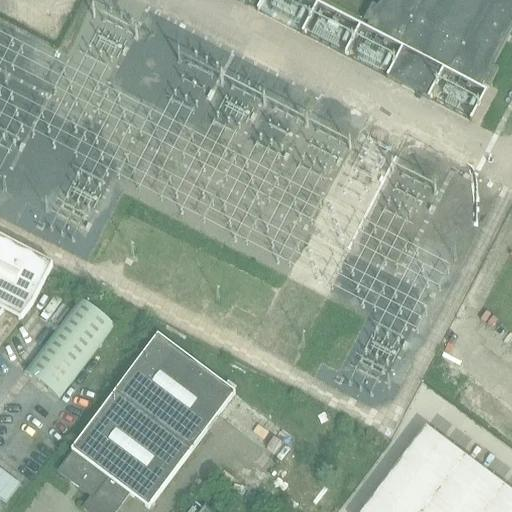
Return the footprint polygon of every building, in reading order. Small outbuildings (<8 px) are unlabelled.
[(444,73),(480,92),(484,84),(490,87),(498,71),(493,68),(511,29),(511,0),(381,0),(377,8),(372,5),(364,22),(369,25),(366,32),(402,51),(389,77),(387,76),(387,77),(388,78),(387,79),(429,101),(430,100),(431,100),(432,99),(430,98),(444,73)] [(0,315),(2,313),(20,322),(32,307),(53,266),(0,238),(0,315)] [(25,373),(59,399),(114,327),(82,301),(25,373)] [(158,336),(115,393),(71,451),(73,453),(58,473),(92,498),(83,510),(85,511),(116,511),(129,496),(149,510),(161,494),(193,451),(234,394),(158,336)] [(390,477),(363,511),(511,511),(511,495),(505,490),(506,489),(502,486),(499,484),(498,485),(485,476),(486,474),(483,472),(480,469),(478,471),(466,461),(467,459),(463,457),(460,454),(459,456),(446,446),(447,445),(444,442),(441,440),(439,441),(427,432),(428,430),(426,429),(390,477)] [(0,501),(8,507),(22,487),(0,470),(0,501)]
